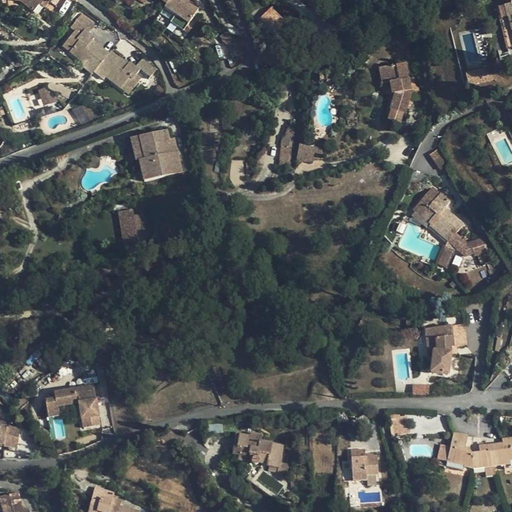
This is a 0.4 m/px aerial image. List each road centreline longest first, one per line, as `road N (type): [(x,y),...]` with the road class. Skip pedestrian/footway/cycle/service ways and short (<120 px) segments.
road 1 (residential): [(477,401),(241,410),(134,432),(62,458),(0,464)]
road 2 (residential): [(0,162),(226,80),(249,60),(235,0)]
